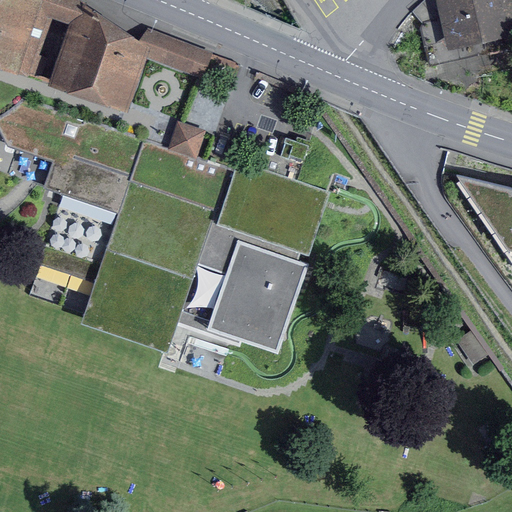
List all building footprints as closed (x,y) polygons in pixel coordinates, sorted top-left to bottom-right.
[(0,0),(0,68),(17,74),(17,73),(28,77),(30,72),(41,76),(47,57),(39,55),(52,18),(68,24),(76,0),(0,0)] [(213,52),(148,29),(140,40),(79,0),(76,0),(68,24),(47,85),(128,113),(147,59),(200,78),(203,79),(211,56),(213,52)] [(511,0),(425,0),(412,11),(422,22),(419,26),(428,67),(511,47),(511,0)] [(331,192),(238,161),(234,170),(197,157),(169,147),(24,98),(17,104),(10,110),(2,115),(0,116),(0,130),(7,146),(54,161),(45,187),(45,188),(62,194),(27,295),(84,315),(80,325),(167,355),(181,315),(232,333),(263,242),(309,257),(331,192)] [(182,122),(178,121),(169,147),(197,157),(206,131),(182,122)] [(511,254),(511,186),(457,175),(511,254)]
